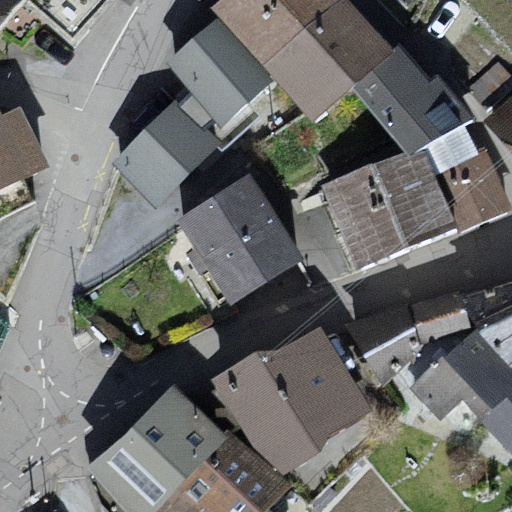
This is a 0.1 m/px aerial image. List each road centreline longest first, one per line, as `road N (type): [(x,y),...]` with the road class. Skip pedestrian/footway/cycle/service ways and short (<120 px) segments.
road 1 (residential): [(59,427),(185,363),(396,276),(511,246)]
road 2 (residential): [(59,427),(40,349),(42,296),(99,135)]
road 3 (residential): [(99,135),(172,0)]
